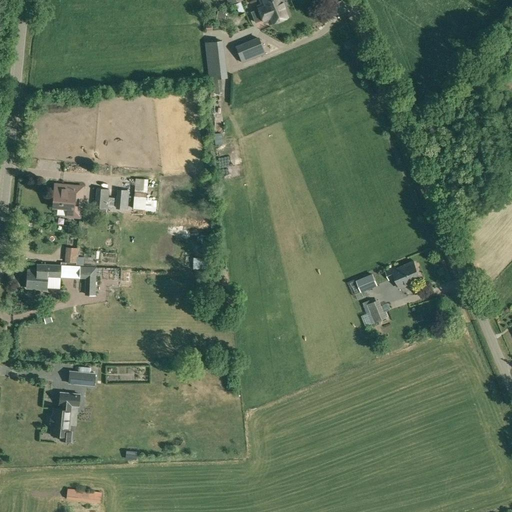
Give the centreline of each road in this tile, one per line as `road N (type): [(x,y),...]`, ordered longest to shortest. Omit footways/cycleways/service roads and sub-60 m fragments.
road 1 (unclassified): [(511,392),(349,0)]
road 2 (tertiary): [(0,243),(23,0)]
